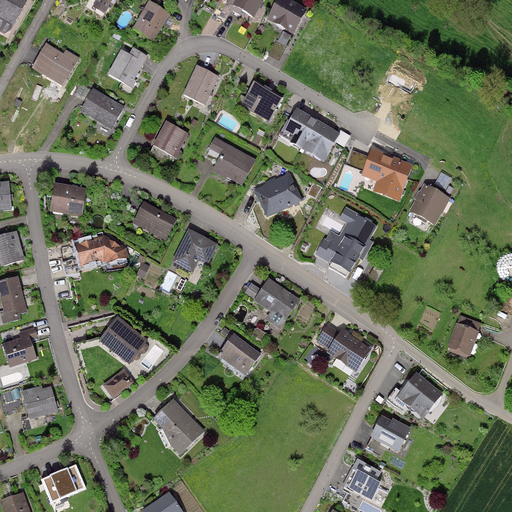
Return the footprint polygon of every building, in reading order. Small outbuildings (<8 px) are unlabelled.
[(0,0),(0,32),(7,37),(27,0),(26,0),(0,0)] [(110,0),(93,0),(95,1),(92,6),(103,12),(110,0)] [(264,0),(228,0),(224,8),(239,16),(242,11),(253,18),(264,0)] [(307,9),(290,0),(278,0),(267,21),(293,35),(307,9)] [(169,13),(148,1),(132,31),(153,43),(169,13)] [(287,47),(275,41),(267,56),(279,62),(287,47)] [(63,54),(44,43),(30,68),(59,85),(63,87),(79,58),(65,50),(63,54)] [(120,50),(107,75),(131,88),(148,57),(132,49),(129,55),(120,50)] [(217,76),(195,66),(182,96),(205,106),(217,76)] [(282,98),(255,82),(241,108),(269,123),(282,98)] [(67,89),(59,85),(51,99),(59,103),(67,89)] [(125,107),(94,89),(80,113),(111,131),(125,107)] [(318,121),(297,109),(285,130),(294,135),(289,143),(302,150),(318,121)] [(165,122),(152,147),(177,160),(190,135),(165,122)] [(329,155),(341,134),(319,122),(302,150),(315,158),(320,150),(329,155)] [(255,159),(214,138),(208,149),(220,155),(210,173),(240,188),(255,159)] [(412,165),(371,150),(361,176),(376,182),(373,192),(399,202),(412,165)] [(289,174),(254,189),(266,216),(301,200),(289,174)] [(9,181),(0,181),(0,211),(12,210),(9,181)] [(84,188),(53,184),(49,212),(80,216),(84,188)] [(450,198),(424,184),(409,213),(434,226),(450,198)] [(176,219),(143,202),(132,225),(165,242),(176,219)] [(369,239),(377,226),(346,208),(340,218),(348,222),(340,236),(331,231),(327,238),(325,237),(315,254),(331,263),(328,268),(346,279),(358,258),(362,261),(373,242),(369,239)] [(218,245),(187,230),(171,263),(193,274),(198,263),(207,268),(218,245)] [(0,236),(0,267),(0,268),(24,261),(16,232),(0,236)] [(96,237),(102,262),(107,265),(116,261),(128,259),(125,249),(104,235),(96,237)] [(80,268),(102,262),(96,237),(73,243),(77,259),(79,267),(80,268)] [(77,259),(62,263),(64,271),(79,267),(77,259)] [(150,267),(142,263),(136,276),(143,280),(150,267)] [(384,270),(376,266),(368,278),(376,283),(384,270)] [(79,267),(64,271),(66,278),(81,275),(79,267)] [(17,278),(0,282),(0,299),(3,311),(0,312),(0,326),(21,320),(19,314),(27,312),(17,278)] [(262,290),(251,283),(244,293),(254,300),(253,302),(270,313),(265,320),(280,330),(300,300),(268,280),(262,290)] [(148,339),(118,316),(99,341),(129,364),(148,339)] [(460,316),(457,325),(478,332),(481,324),(460,316)] [(456,324),(447,349),(470,357),(479,332),(478,332),(457,325),(456,324)] [(340,334),(327,325),(316,342),(329,351),(327,354),(356,374),(372,351),(342,331),(340,334)] [(20,339),(2,345),(9,368),(36,359),(30,341),(37,339),(34,328),(18,333),(20,339)] [(262,354),(233,334),(220,352),(223,354),(220,358),(246,376),(262,354)] [(123,370),(103,385),(113,399),(133,385),(123,370)] [(443,394),(416,374),(401,394),(396,390),(388,400),(404,412),(407,409),(424,421),(443,394)] [(41,386),(20,392),(28,419),(21,421),(24,431),(47,425),(45,416),(59,412),(52,387),(42,390),(41,386)] [(173,400),(153,419),(162,429),(170,446),(180,456),(205,432),(173,400)] [(391,421),(381,416),(369,440),(398,454),(411,427),(392,418),(391,421)] [(124,441),(115,439),(113,447),(122,449),(124,441)] [(381,472),(357,460),(351,471),(356,473),(347,490),(372,502),(381,484),(376,482),(381,472)] [(76,466),(40,480),(50,505),(86,491),(76,466)] [(181,511),(169,493),(141,511),(181,511)] [(28,511),(22,494),(0,502),(0,509),(1,511),(28,511)]
